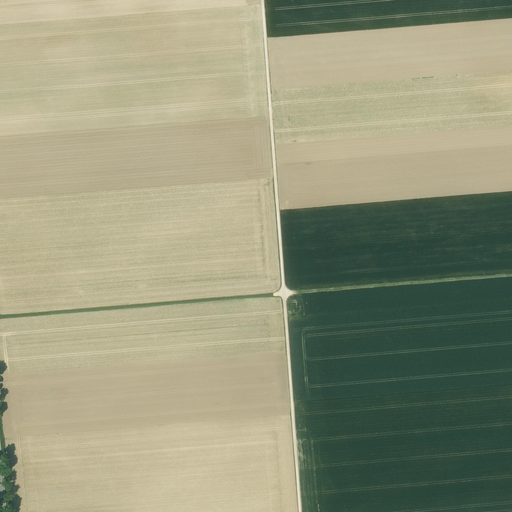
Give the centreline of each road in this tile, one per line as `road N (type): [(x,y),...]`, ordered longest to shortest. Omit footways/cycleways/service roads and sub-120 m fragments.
road 1 (track): [(303,511),(265,0)]
road 2 (track): [(0,315),(511,279)]
